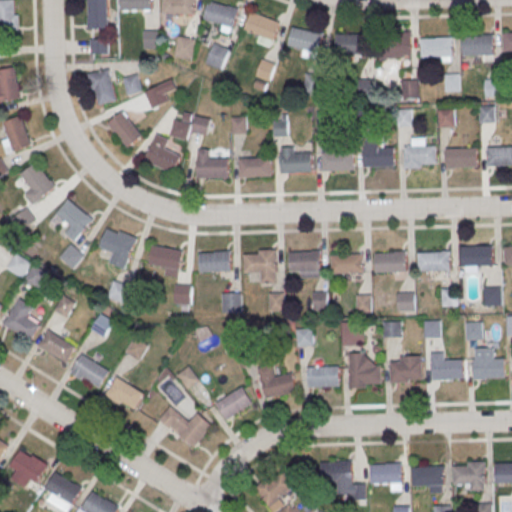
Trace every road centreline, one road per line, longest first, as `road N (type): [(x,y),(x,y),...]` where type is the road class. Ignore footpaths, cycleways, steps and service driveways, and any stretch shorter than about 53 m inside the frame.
road 1 (residential): [(511,205),(211,216),(136,200),(94,169),(61,118),(49,0)]
road 2 (residential): [(511,421),(281,431),(237,455),(201,510)]
road 3 (residential): [(203,511),(0,381)]
